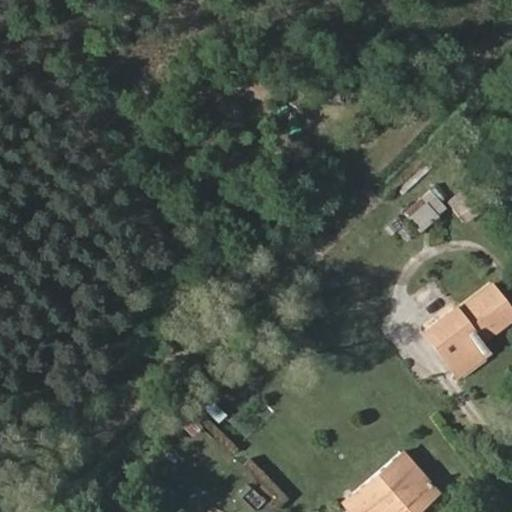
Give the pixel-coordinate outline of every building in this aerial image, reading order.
[(421,227),(458,196),(443,179),(406,210),(421,227)] [(457,306),(435,323),(453,343),(465,357),(484,342),(485,338),(511,317),(511,307),(493,283),(460,310),(457,306)] [(443,352),(453,343),(435,323),(428,328),(439,340),(435,343),(443,352)] [(465,357),(472,365),(491,350),(484,342),(465,357)] [(465,357),(453,343),(443,352),(462,375),(472,365),(465,357)] [(361,494),(379,511),(409,511),(415,507),(418,511),(436,496),(400,458),(361,494)] [(379,511),(361,494),(345,508),(348,511),(379,511)]
